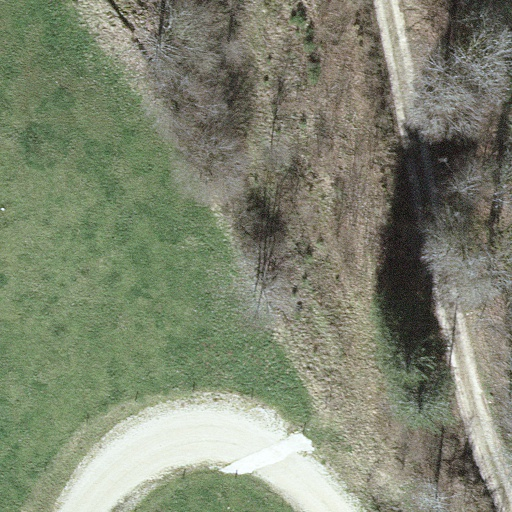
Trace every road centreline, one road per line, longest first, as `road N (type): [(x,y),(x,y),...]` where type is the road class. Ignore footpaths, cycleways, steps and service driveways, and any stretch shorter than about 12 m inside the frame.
road 1 (track): [(511,502),(457,334),(388,0)]
road 2 (track): [(83,511),(92,494),(135,458),(205,438),(256,455),(326,511)]
